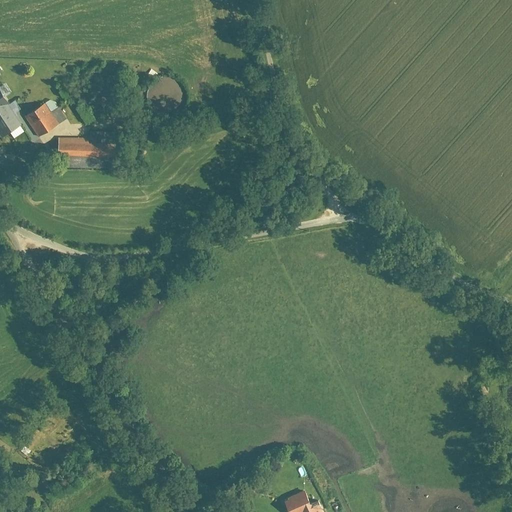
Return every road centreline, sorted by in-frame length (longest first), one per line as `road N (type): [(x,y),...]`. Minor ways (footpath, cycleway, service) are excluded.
road 1 (unclassified): [(0,218),(25,237),(108,263),(339,223),(372,225),(511,305)]
road 2 (unclassified): [(0,219),(184,510)]
road 3 (track): [(285,141),(252,132),(202,130),(153,140),(106,131)]
road 4 (track): [(285,141),(257,0)]
